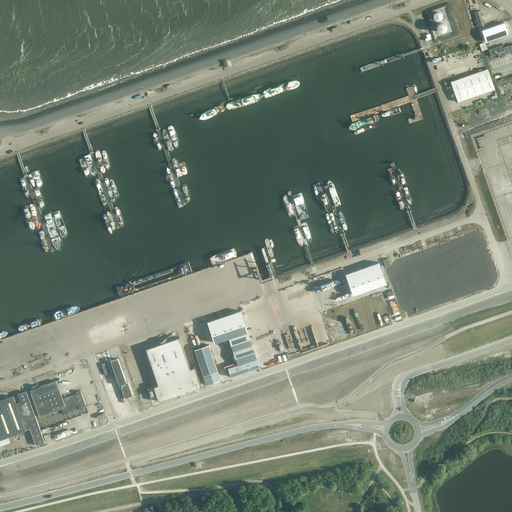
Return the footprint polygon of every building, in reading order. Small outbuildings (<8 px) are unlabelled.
[(474,13),(478,27),(484,25),(480,11),(474,13)] [(447,25),(441,23),(444,15),(436,12),(433,19),(439,22),(435,30),(443,34),(447,25)] [(508,34),(504,23),(482,30),(483,35),(485,40),(486,41),(508,34)] [(501,46),(487,51),(489,57),(496,55),(498,58),(504,56),(503,55),(511,51),(511,45),(502,49),(501,46)] [(495,89),(487,68),(451,81),(458,102),(495,89)] [(251,251),(249,252),(259,282),(273,277),(263,248),(261,248),(270,275),(261,278),(251,251)] [(386,283),(379,262),(367,266),(362,268),(345,274),(346,274),(347,277),(346,277),(353,295),(370,288),(373,287),(386,283)] [(218,285),(222,294),(244,285),(241,276),(218,285)] [(392,321),(401,319),(393,290),(387,292),(393,310),(389,311),(392,321)] [(259,367),(241,310),(229,314),(224,316),(207,321),(214,342),(228,337),(237,364),(228,368),(231,376),(259,367)] [(252,337),(275,331),(274,326),(251,333),(252,337)] [(153,346),(146,348),(158,385),(153,386),(158,401),(191,390),(201,386),(195,367),(190,368),(179,337),(168,341),(163,342),(163,343),(161,343),(160,343),(161,347),(154,349),(153,346)] [(209,344),(194,349),(203,376),(206,384),(220,380),(218,371),(209,344)] [(126,382),(118,358),(111,361),(119,385),(120,384),(125,398),(132,395),(128,382),(126,382)] [(102,365),(105,375),(110,373),(107,363),(102,365)] [(31,386),(32,389),(30,390),(39,416),(61,408),(63,414),(79,408),(79,409),(81,409),(86,407),(81,392),(80,392),(79,390),(78,391),(76,392),(77,393),(62,398),(57,385),(59,385),(57,380),(36,387),(35,385),(33,386),(31,386)] [(156,397),(154,392),(152,386),(150,387),(147,388),(151,399),(156,397)] [(16,403),(21,419),(34,414),(26,391),(18,394),(20,402),(16,403)] [(25,430),(21,419),(16,403),(13,396),(0,400),(0,439),(25,430)] [(34,414),(21,419),(25,430),(30,428),(36,445),(44,442),(34,414)]
